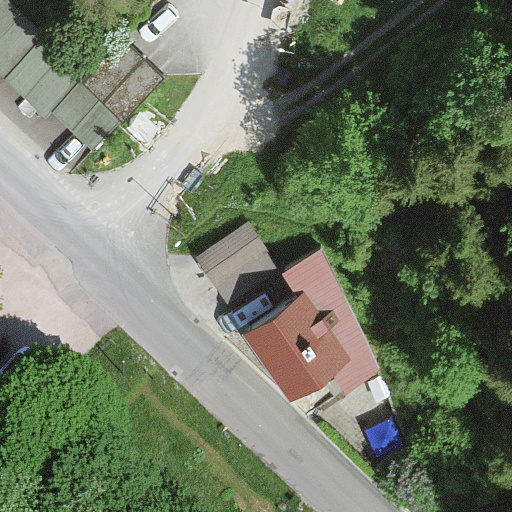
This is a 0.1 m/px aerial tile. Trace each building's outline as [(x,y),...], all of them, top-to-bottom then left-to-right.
[(6,0),(0,0),(0,83),(43,124),(51,116),(90,154),(118,125),(76,84),(85,75),(6,0)] [(85,75),(76,84),(118,125),(161,81),(119,40),(85,75)] [(248,230),(198,262),(228,309),(278,277),(248,230)] [(322,251),(285,275),(299,299),(304,296),(350,365),(334,375),(344,393),(381,372),(322,251)] [(299,299),(248,333),(293,402),(334,375),(350,365),(304,296),(299,299)]
